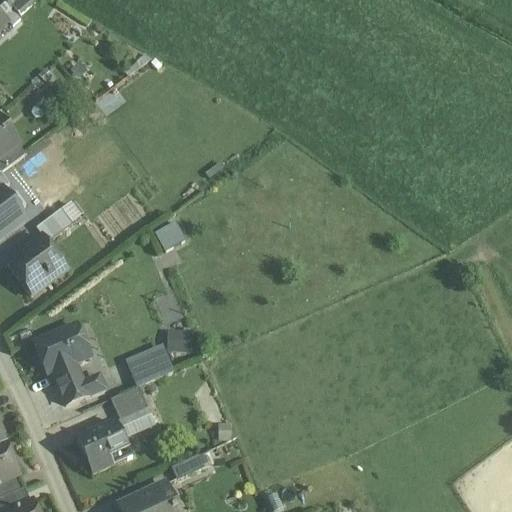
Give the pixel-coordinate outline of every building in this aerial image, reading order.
[(31,0),(19,0),(12,8),(21,18),(36,4),(31,0)] [(11,10),(4,17),(9,22),(13,26),(20,20),(11,10)] [(4,17),(0,12),(0,30),(9,22),(4,17)] [(0,124),(0,160),(4,158),(3,157),(17,147),(0,124)] [(17,147),(4,158),(11,168),(25,157),(17,147)] [(32,160),(15,173),(29,192),(47,178),(32,160)] [(4,192),(0,195),(0,238),(25,219),(4,192)] [(61,212),(35,231),(43,241),(43,240),(48,246),(72,227),(61,212)] [(43,241),(7,268),(30,299),(50,285),(51,286),(53,285),(52,283),(67,272),(48,246),(43,240),(43,241)] [(76,328),(34,346),(47,378),(52,376),(55,384),(77,375),(74,367),(89,360),(76,328)] [(166,354),(191,355),(192,334),(167,332),(166,354)] [(123,362),(135,389),(172,373),(161,346),(123,362)] [(77,375),(55,384),(66,408),(88,399),(83,387),(77,375)] [(103,392),(98,380),(83,387),(88,399),(103,392)] [(138,391),(111,402),(119,423),(147,411),(138,391)] [(147,411),(119,423),(116,424),(123,440),(154,427),(147,411)] [(116,424),(77,442),(93,477),(132,460),(123,440),(116,424)] [(7,446),(0,448),(0,485),(18,477),(20,477),(7,446)] [(219,449),(198,458),(204,471),(225,462),(219,449)] [(198,458),(171,471),(177,484),(204,471),(198,458)] [(18,477),(0,485),(0,501),(24,491),(18,477)] [(176,511),(165,487),(118,509),(119,511),(176,511)] [(24,491),(0,501),(0,511),(12,511),(30,505),(24,491)]
